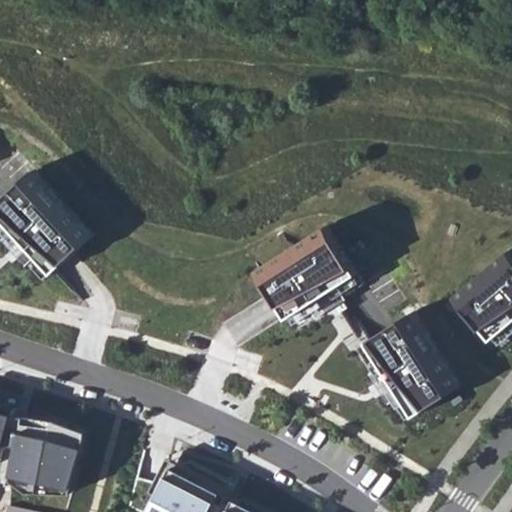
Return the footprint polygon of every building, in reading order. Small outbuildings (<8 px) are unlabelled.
[(97,231),(36,167),(0,201),(0,208),(56,271),(97,231)] [(328,219),(256,261),(287,310),(358,263),(328,219)] [(511,243),(455,286),(491,334),(511,315),(511,243)] [(263,298),(228,320),(239,338),(274,316),(263,298)] [(149,304),(146,334),(194,339),(197,309),(149,304)] [(401,413),(452,383),(404,309),(354,341),(401,413)] [(0,396),(0,434),(6,436),(15,401),(0,396)] [(85,435),(19,421),(9,466),(76,478),(85,435)] [(144,511),(211,511),(226,483),(172,454),(144,511)] [(278,511),(234,489),(221,511),(278,511)]
